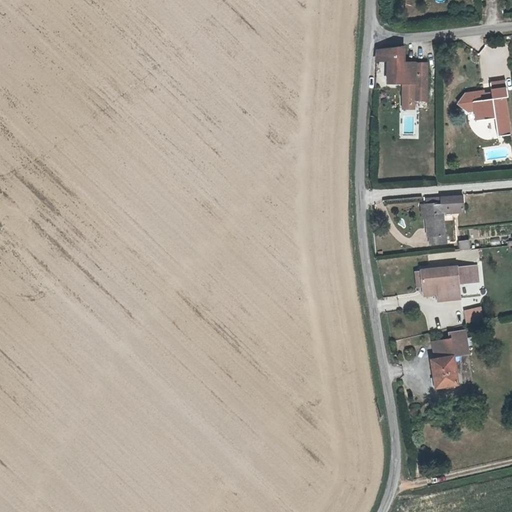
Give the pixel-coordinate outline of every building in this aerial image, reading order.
[(423,72),(421,53),(413,54),(412,51),(411,38),(385,41),(383,55),(393,53),(395,73),(414,73),(421,72),(423,72)] [(434,52),(421,53),(423,72),(421,72),(422,90),(435,89),(434,52)] [(497,75),(498,83),(498,87),(492,89),(491,84),(490,82),(470,85),(466,92),(473,91),(475,101),(484,101),(486,111),(503,108),(505,127),(511,125),(511,96),(510,97),(510,90),(511,89),(511,74),(497,75)] [(444,195),(428,197),(429,211),(431,230),(435,230),(436,238),(448,236),(447,227),(451,227),(448,201),(452,200),(452,204),(466,202),(465,186),(443,189),(444,195)] [(428,190),(428,197),(444,195),(443,189),(428,190)] [(421,212),(429,211),(428,197),(420,198),(421,212)] [(468,239),(457,241),(459,250),(470,247),(468,239)] [(441,277),(443,286),(444,296),(468,292),(465,273),(484,270),(481,252),(426,261),(428,279),(441,277)] [(419,264),(421,276),(428,275),(426,263),(419,264)] [(430,288),(443,286),(441,277),(428,279),(430,288)] [(480,303),(463,306),(466,318),(483,314),(480,303)] [(452,325),(456,346),(473,343),(469,321),(452,325)] [(435,333),(439,350),(456,346),(453,329),(435,333)] [(462,374),(456,346),(435,351),(441,379),(462,374)]
